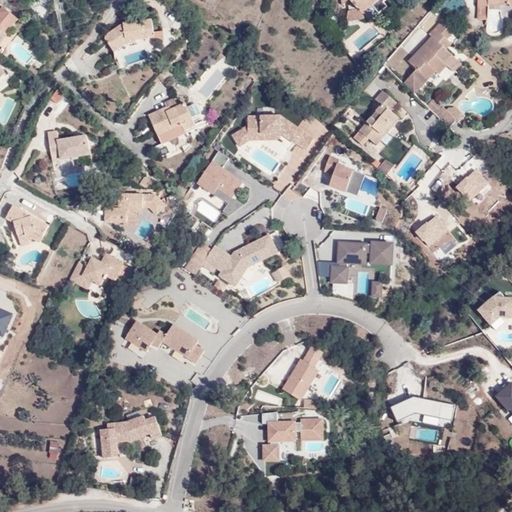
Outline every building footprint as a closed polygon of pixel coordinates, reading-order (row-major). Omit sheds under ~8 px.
[(323,5),(315,0),(309,0),(307,4),(317,12),(323,5)] [(350,0),(358,8),(363,14),(378,0),(342,0),(343,5),(348,0),(350,0)] [(511,0),(478,0),(477,19),(488,20),(489,4),(508,3),(510,4),(511,2),(511,0)] [(3,5),(0,8),(0,25),(3,27),(2,28),(7,32),(18,19),(3,5)] [(363,19),(363,14),(358,8),(348,11),(347,22),(363,19)] [(154,36),(154,34),(152,20),(124,23),(105,36),(106,39),(114,50),(125,43),(136,41),(136,38),(154,36)] [(442,22),(436,29),(448,40),(454,33),(442,22)] [(433,37),(397,75),(415,93),(436,72),(439,74),(447,66),(445,64),(453,55),(447,50),(446,49),(444,51),(440,48),(448,40),(436,29),(431,35),(433,37)] [(170,33),(163,40),(170,47),(178,41),(170,33)] [(453,44),(448,40),(440,48),(444,51),(446,49),(447,50),(453,44)] [(165,69),(167,70),(182,52),(179,50),(165,69)] [(221,53),(213,63),(215,65),(226,57),(221,53)] [(447,66),(450,69),(458,60),(453,55),(445,64),(447,66)] [(165,69),(158,78),(166,84),(173,75),(167,70),(165,69)] [(65,93),(59,88),(51,99),(58,104),(65,93)] [(392,123),(398,116),(392,111),(398,103),(383,91),(376,100),(382,104),(353,138),(361,145),(368,138),(374,143),(385,131),(388,133),(395,125),(392,123)] [(172,109),(178,106),(174,98),(165,102),(167,108),(171,106),(172,109)] [(433,111),(441,104),(435,98),(428,104),(433,111)] [(195,125),(192,118),(188,107),(186,103),(172,109),(171,106),(167,108),(149,116),(158,134),(181,124),(184,130),(195,125)] [(188,107),(192,118),(200,114),(196,104),(188,107)] [(449,127),(450,128),(457,120),(456,119),(446,110),(447,110),(444,107),(436,114),(440,118),(441,119),(449,127)] [(456,119),(457,120),(459,122),(464,118),(462,116),(463,114),(456,107),(449,107),(447,110),(446,110),(456,119)] [(435,113),(430,108),(422,117),(433,128),(441,119),(440,118),(436,114),(435,113)] [(235,139),(289,137),(290,145),(311,145),(311,123),(284,124),(284,111),(247,113),(248,128),(234,129),(235,139)] [(397,127),(395,125),(388,133),(390,135),(397,127)] [(88,135),(78,136),(78,139),(74,140),(74,137),(59,139),(58,130),(48,132),(51,153),(60,152),(61,158),(90,154),(88,135)] [(385,131),(374,143),(377,146),(388,133),(385,131)] [(197,181),(228,204),(244,180),(224,165),(230,157),(219,150),(197,181)] [(53,160),(61,158),(60,152),(51,153),(53,160)] [(339,162),(341,156),(329,153),(325,171),(333,173),(330,186),(359,194),(365,169),(339,162)] [(393,164),(384,160),(381,165),(376,161),(372,165),(386,174),(393,164)] [(152,180),(146,175),(141,183),(147,189),(152,180)] [(154,210),(162,201),(156,195),(122,194),(122,197),(122,206),(122,208),(119,208),(118,222),(127,222),(127,213),(137,214),(137,205),(145,205),(149,206),(154,210)] [(166,205),(162,201),(154,210),(158,213),(166,205)] [(35,232),(43,236),(49,226),(14,205),(6,217),(14,222),(21,220),(22,225),(15,227),(19,237),(35,232)] [(380,205),(375,219),(383,222),(388,207),(380,205)] [(105,221),(118,222),(119,208),(105,207),(105,221)] [(40,242),(43,236),(35,232),(19,237),(21,245),(29,243),(28,240),(35,238),(40,242)] [(248,265),(279,252),(271,233),(228,251),(217,244),(210,247),(199,241),(183,269),(196,276),(201,266),(236,286),(248,265)] [(338,262),(370,262),(369,239),(338,240),(338,262)] [(371,262),(395,263),(395,239),(371,239),(371,262)] [(86,276),(93,280),(101,285),(105,278),(106,278),(108,276),(115,280),(124,263),(106,253),(102,261),(97,259),(91,260),(88,266),(80,262),(70,279),(81,285),(86,276)] [(330,281),(349,281),(350,264),(331,263),(330,281)] [(277,282),(285,277),(279,267),(271,272),(277,282)] [(88,289),(93,280),(86,276),(81,285),(88,289)] [(372,295),(383,295),(382,279),(371,280),(372,295)] [(353,293),(353,282),(333,282),(333,294),(353,293)] [(475,305),(489,327),(511,312),(511,301),(507,294),(504,296),(499,289),(475,305)] [(0,307),(0,334),(6,336),(14,311),(0,307)] [(136,317),(125,338),(147,350),(151,343),(159,347),(162,342),(197,362),(205,348),(197,344),(201,337),(174,321),(167,334),(136,317)] [(321,368),(316,365),(325,350),(310,341),(283,388),(302,399),(321,368)] [(511,414),(511,380),(510,379),(494,393),(511,414)] [(452,420),(455,404),(397,393),(394,409),(452,420)] [(503,416),(511,425),(511,413),(509,410),(503,416)] [(268,440),(300,439),(300,419),(278,419),(278,411),(262,411),(263,424),(268,424),(268,440)] [(121,438),(121,442),(131,441),(150,433),(152,438),(162,435),(155,417),(145,420),(144,416),(126,423),(107,425),(108,430),(101,430),(104,459),(118,457),(116,442),(116,439),(121,438)] [(302,439),(325,439),(324,416),(301,417),(302,439)] [(51,439),(48,452),(58,455),(61,441),(51,439)] [(262,461),(281,460),(280,441),(262,442),(262,461)]
